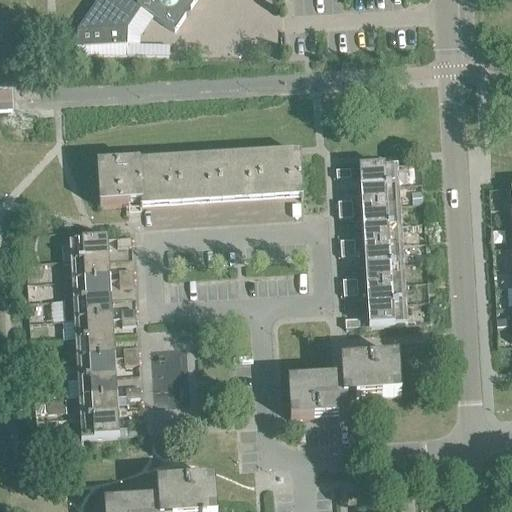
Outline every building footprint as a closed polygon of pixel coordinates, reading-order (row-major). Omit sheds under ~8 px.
[(98,0),(76,34),(75,51),(126,48),(126,31),(140,11),(174,34),(185,18),(186,18),(187,18),(188,17),(189,16),(189,15),(190,14),(189,13),(189,12),(197,0),(98,0)] [(100,169),(100,170),(103,211),(139,208),(301,198),(299,162),(217,167),(205,168),(190,169),(139,172),(138,166),(100,169)] [(419,168),(407,169),(408,190),(420,189),(419,168)] [(359,192),(359,193),(398,190),(396,190),(395,171),(397,171),(397,170),(360,172),(361,192),(359,192)] [(335,173),(335,182),(350,181),(349,172),(335,173)] [(361,211),(361,212),(399,210),(399,209),(397,209),(396,191),(398,191),(398,190),(359,193),(361,193),(363,211),(361,211)] [(337,205),(337,214),(351,213),(351,204),(337,205)] [(362,231),(362,232),(400,229),(398,229),(397,210),(399,210),(361,212),(361,213),(363,213),(364,231),(362,231)] [(351,213),(337,214),(338,222),(352,221),(351,213)] [(363,251),(402,249),(401,248),(400,248),(398,230),(400,230),(400,229),(362,232),(364,232),(365,250),(363,251)] [(116,242),(116,251),(130,250),(130,242),(116,242)] [(69,265),(69,266),(108,264),(108,263),(106,263),(105,244),(107,244),(107,243),(68,245),(68,247),(70,247),(71,265),(69,265)] [(339,244),(340,253),(354,252),(353,243),(339,244)] [(364,270),(364,271),(403,268),(401,268),(400,250),(402,249),(363,251),(363,252),(365,252),(366,270),(364,270)] [(354,252),(340,253),(340,261),(354,260),(354,252)] [(71,285),(71,286),(109,283),(107,283),(106,265),(108,264),(69,266),(69,267),(71,267),(72,285),(71,285)] [(365,290),(404,288),(404,287),(402,287),(401,269),(403,269),(403,268),(364,271),(366,271),(367,290),(365,290)] [(118,274),(118,283),(132,282),(132,274),(118,274)] [(132,282),(118,283),(119,291),(133,290),(132,282)] [(72,305),(110,303),(110,302),(108,302),(107,284),(109,284),(109,283),(71,286),(73,286),(74,305),(72,305)] [(342,284),(342,292),(356,291),(356,283),(342,284)] [(367,309),(367,310),(405,308),(405,307),(403,307),(402,289),(404,289),(404,288),(365,290),(365,291),(367,291),(368,309),(367,309)] [(356,291),(342,292),(343,300),(357,299),(356,291)] [(73,324),(73,325),(111,322),(109,322),(108,304),(110,304),(110,303),(72,305),(72,306),(74,306),(75,324),(73,324)] [(405,308),(367,310),(367,311),(369,310),(370,329),(368,329),(368,331),(406,328),(406,327),(404,327),(403,308),(405,308)] [(120,314),(120,322),(135,321),(134,313),(120,314)] [(135,321),(120,322),(121,330),(135,329),(135,321)] [(74,344),(113,342),(113,341),(111,341),(110,323),(111,323),(111,322),(73,325),(75,325),(76,344),(74,344)] [(344,324),(345,332),(359,331),(358,323),(344,324)] [(75,363),(75,364),(114,362),(114,361),(112,361),(111,343),(113,343),(113,342),(74,344),(74,345),(76,345),(77,363),(75,363)] [(42,351),(30,352),(31,367),(43,366),(42,351)] [(122,353),(123,361),(137,360),(136,352),(122,353)] [(137,360),(123,361),(123,369),(137,368),(137,360)] [(293,385),(295,423),(347,420),(346,403),(394,400),(392,361),(340,365),(341,382),(293,385)] [(76,383),(115,381),(113,381),(112,362),(114,362),(75,364),(75,365),(77,364),(78,383),(76,383)] [(78,402),(78,403),(116,401),(116,400),(114,400),(113,382),(115,382),(115,381),(76,383),(77,384),(78,384),(80,402),(78,402)] [(125,392),(125,400),(139,399),(139,391),(125,392)] [(139,399),(125,400),(126,408),(140,408),(139,399)] [(79,422),(79,423),(117,420),(115,420),(114,401),(116,401),(78,403),(78,404),(80,403),(81,422),(79,422)] [(64,404),(46,405),(46,417),(64,416),(64,404)] [(117,420),(79,423),(81,423),(82,442),(80,442),(80,443),(119,441),(119,440),(117,440),(115,421),(117,421),(117,420)] [(55,428),(38,429),(39,444),(55,443),(55,428)] [(128,440),(142,440),(141,431),(127,432),(128,440)] [(109,506),(109,511),(215,511),(214,483),(156,487),(157,504),(109,506)]
